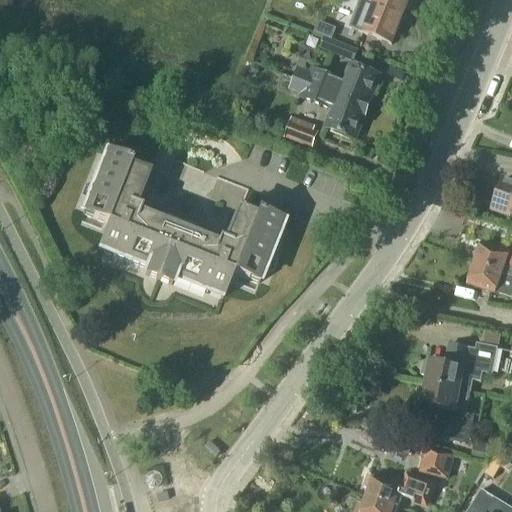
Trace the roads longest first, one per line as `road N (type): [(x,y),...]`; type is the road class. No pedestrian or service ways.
road 1 (residential): [(363,286),(426,196),(509,0)]
road 2 (residential): [(213,511),(218,480),(363,286)]
road 3 (primary): [(83,511),(46,388),(0,297)]
road 4 (residential): [(363,286),(389,300),(511,327)]
road 5 (residential): [(0,376),(41,511)]
